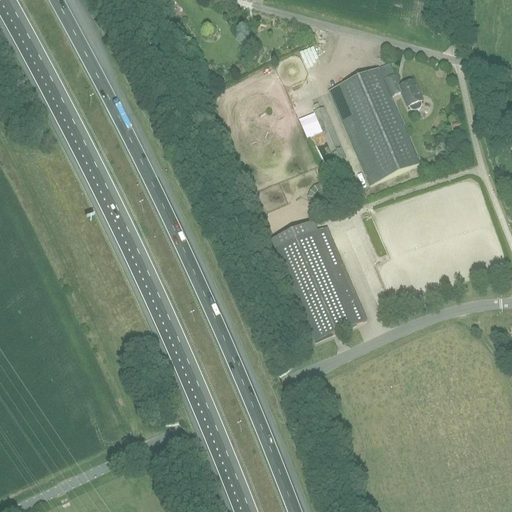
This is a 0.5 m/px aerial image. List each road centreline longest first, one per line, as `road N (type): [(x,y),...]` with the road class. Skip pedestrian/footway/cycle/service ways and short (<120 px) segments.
road 1 (motorway): [(7,0),(157,293),(249,511)]
road 2 (motorway): [(294,511),(186,255),(56,0)]
road 3 (unclassified): [(13,511),(412,325),(511,302)]
road 4 (track): [(316,369),(202,107)]
road 5 (unclassified): [(457,60),(245,4)]
road 6 (unclassified): [(457,60),(480,162),(511,245)]
